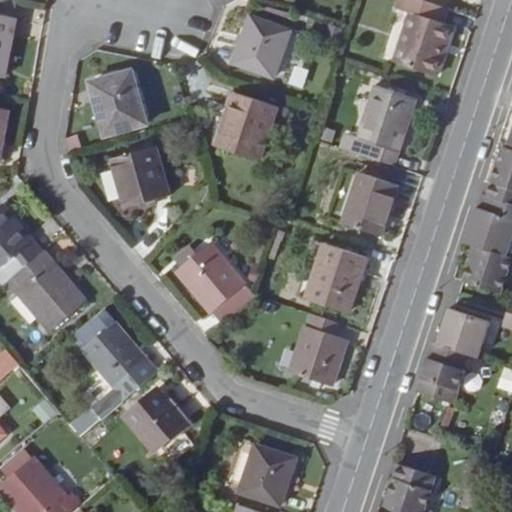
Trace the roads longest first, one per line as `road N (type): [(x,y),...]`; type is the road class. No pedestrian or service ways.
road 1 (residential): [(365,441),(228,398),(42,175),(41,128),(72,0)]
road 2 (residential): [(365,441),(511,0)]
